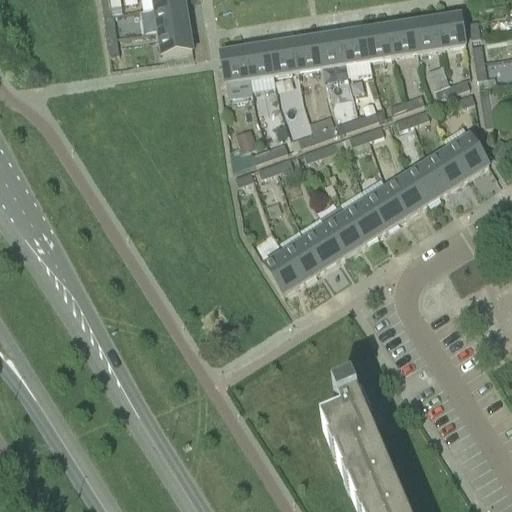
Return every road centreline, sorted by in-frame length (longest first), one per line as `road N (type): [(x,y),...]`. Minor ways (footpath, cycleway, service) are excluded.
road 1 (secondary): [(198,511),(0,181)]
road 2 (residential): [(401,288),(414,333),(511,487)]
road 3 (secondary): [(0,364),(97,511)]
road 4 (residential): [(401,288),(511,213)]
